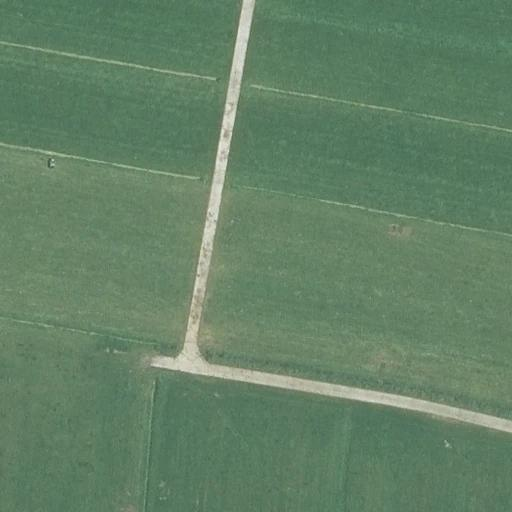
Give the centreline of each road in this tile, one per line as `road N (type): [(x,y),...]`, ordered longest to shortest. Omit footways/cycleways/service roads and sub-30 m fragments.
road 1 (track): [(150,362),(193,368),(189,349),(250,0)]
road 2 (track): [(193,368),(511,423)]
